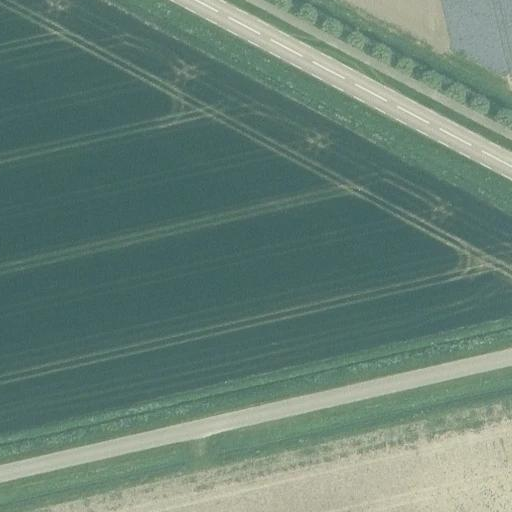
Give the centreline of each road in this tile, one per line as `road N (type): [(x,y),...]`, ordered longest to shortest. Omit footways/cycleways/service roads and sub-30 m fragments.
road 1 (unclassified): [(0,479),(511,362)]
road 2 (tertiary): [(511,166),(196,0)]
